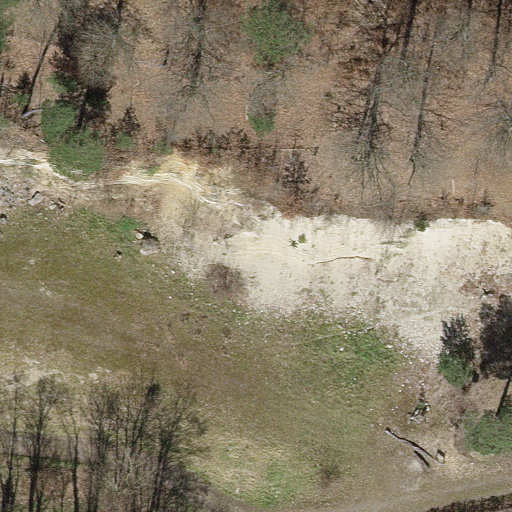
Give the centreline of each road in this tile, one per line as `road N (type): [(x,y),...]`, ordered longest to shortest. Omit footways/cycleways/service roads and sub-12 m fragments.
road 1 (track): [(234,511),(123,462),(0,442)]
road 2 (track): [(353,511),(511,474)]
